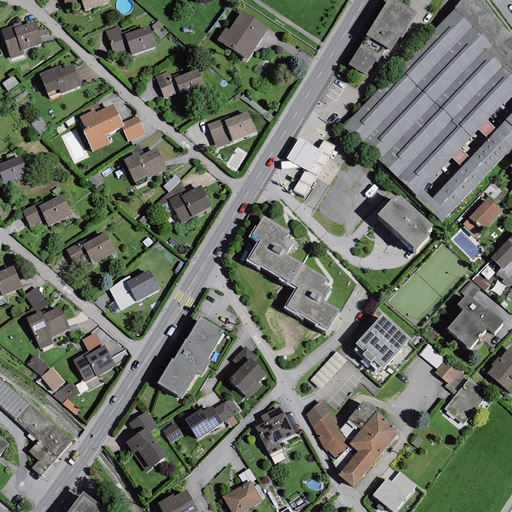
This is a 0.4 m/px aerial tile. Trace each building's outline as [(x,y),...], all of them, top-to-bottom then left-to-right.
[(63,0),(66,7),(81,2),(85,11),(109,3),(107,0),(63,0)] [(377,62),(386,48),(391,50),(399,36),(401,37),(417,13),(396,0),(387,0),(365,35),(366,36),(357,50),(348,64),(366,75),(374,61),(377,62)] [(460,0),(454,9),(490,43),(485,49),(511,74),(511,39),(483,0),(460,0)] [(454,9),(342,126),(415,195),(422,189),(451,158),(460,149),(478,130),(487,121),(511,94),(511,74),(485,49),(490,43),(454,9)] [(247,60),(268,28),(242,10),(229,29),(225,27),(217,39),(247,60)] [(156,32),(163,26),(158,20),(151,27),(156,32)] [(34,24),(2,34),(9,58),(42,48),(34,24)] [(129,30),(121,33),(119,26),(105,31),(113,54),(126,50),(127,49),(129,48),(132,55),(157,46),(149,26),(129,33),(129,30)] [(60,65),(39,74),(48,98),(60,93),(61,95),(82,86),(73,64),(61,68),(60,65)] [(164,99),(180,92),(182,97),(205,87),(197,68),(179,76),(178,73),(170,77),(168,71),(155,77),(164,99)] [(81,110),(84,115),(94,110),(95,113),(101,110),(97,103),(81,110)] [(84,115),(79,117),(86,129),(83,130),(93,152),(110,144),(106,134),(121,127),(124,126),(123,123),(113,104),(101,110),(95,113),(94,110),(84,115)] [(233,142),(233,141),(256,133),(248,111),(228,118),(228,117),(207,125),(216,149),(233,142)] [(137,116),(123,123),(124,126),(121,127),(128,142),(145,134),(137,116)] [(449,214),(511,147),(511,125),(505,119),(496,129),(487,139),(470,158),(461,167),(432,198),(449,214)] [(487,139),(496,129),(487,121),(478,130),(487,139)] [(318,149),(299,138),(286,159),(301,167),(305,169),(310,172),(322,151),(318,149)] [(333,146),(323,140),(318,149),(322,151),(310,172),(305,169),(293,190),(304,196),(333,146)] [(143,154),(139,144),(130,150),(132,155),(137,152),(139,156),(143,154)] [(132,155),(123,159),(134,182),(147,176),(148,178),(167,169),(156,147),(143,154),(139,156),(137,152),(132,155)] [(461,167),(470,158),(460,149),(451,158),(461,167)] [(0,180),(2,179),(4,185),(28,175),(21,156),(2,163),(1,160),(0,160),(0,180)] [(97,175),(88,182),(94,189),(103,182),(97,175)] [(168,192),(180,181),(174,175),(163,186),(168,192)] [(186,193),(180,181),(168,192),(157,203),(160,207),(170,202),(168,199),(181,192),(182,195),(186,193)] [(212,206),(201,185),(186,193),(182,195),(181,192),(168,199),(170,202),(181,224),(192,218),(192,217),(212,206)] [(422,189),(415,195),(414,196),(441,221),(449,214),(432,198),(422,189)] [(71,215),(61,194),(43,203),(42,201),(22,211),(30,227),(45,220),(48,226),(71,215)] [(391,199),(377,215),(415,250),(430,234),(427,231),(433,225),(400,195),(394,201),(391,199)] [(502,210),(488,197),(469,218),(482,231),(502,210)] [(263,216),(257,226),(255,225),(248,236),(257,241),(245,260),(257,267),(259,265),(280,277),(278,279),(289,285),(302,264),(285,254),(292,242),(286,238),(289,231),(263,216)] [(476,237),(482,231),(469,218),(463,224),(464,225),(476,237)] [(475,239),(476,237),(464,225),(463,227),(475,239)] [(92,264),(116,252),(105,232),(87,242),(82,245),(88,255),(92,264)] [(511,235),(490,258),(500,267),(496,274),(504,279),(502,282),(510,287),(511,284),(511,235)] [(153,243),(148,237),(142,242),(147,248),(153,243)] [(82,245),(87,242),(86,239),(66,250),(73,263),(88,255),(82,245)] [(179,274),(185,264),(180,261),(174,271),(179,274)] [(327,279),(302,264),(289,285),(294,289),(283,308),(295,314),(296,312),(315,324),(314,325),(327,332),(339,310),(323,300),(330,288),(323,284),(327,279)] [(22,288),(13,266),(0,271),(0,296),(2,295),(2,296),(22,288)] [(131,279),(126,282),(137,302),(159,290),(148,270),(131,279)] [(126,282),(131,279),(129,276),(121,281),(109,290),(115,301),(120,311),(137,302),(126,282)] [(488,286),(476,276),(472,281),(484,291),(488,286)] [(480,289),(470,281),(460,292),(464,296),(467,293),(472,298),(480,289)] [(44,298),(36,287),(24,296),(32,307),(44,298)] [(464,296),(457,304),(463,309),(446,329),(457,337),(456,338),(469,348),(487,327),(494,333),(504,322),(487,307),(486,309),(472,298),(467,293),(464,296)] [(49,304),(44,298),(32,307),(25,314),(27,317),(38,312),(49,304)] [(116,313),(120,311),(115,301),(110,304),(116,313)] [(27,317),(26,318),(40,350),(53,344),(50,338),(70,329),(60,306),(42,314),(41,311),(38,312),(27,317)] [(410,338),(382,313),(355,343),(357,346),(354,350),(379,372),(410,338)] [(199,317),(186,339),(185,338),(173,359),(171,358),(156,384),(181,398),(196,372),(201,376),(210,360),(207,358),(223,331),(199,317)] [(95,333),(81,340),(88,351),(90,353),(102,346),(95,333)] [(445,359),(427,344),(419,354),(436,369),(445,359)] [(116,366),(104,345),(102,346),(90,353),(88,351),(72,360),(85,382),(96,376),(97,377),(116,366)] [(511,347),(510,346),(499,358),(492,367),(487,373),(511,394),(511,393),(511,347)] [(246,347),(232,361),(239,368),(250,358),(253,361),(257,358),(246,347)] [(338,351),(311,377),(321,387),(347,360),(338,351)] [(48,367),(34,355),(26,364),(40,376),(48,367)] [(491,365),(492,367),(499,358),(498,357),(491,365)] [(239,368),(229,379),(249,399),(262,386),(258,382),(266,374),(253,361),(250,358),(239,368)] [(446,359),(434,373),(447,384),(448,385),(460,371),(446,359)] [(64,382),(52,368),(41,378),(53,392),(64,382)] [(466,375),(460,371),(448,385),(447,384),(444,387),(455,396),(458,392),(454,389),(466,375)] [(29,405),(0,378),(0,407),(14,421),(29,405)] [(487,393),(469,379),(458,392),(455,396),(444,409),(463,424),(487,393)] [(71,382),(53,395),(62,404),(67,399),(69,401),(79,393),(71,382)] [(224,402),(234,415),(239,410),(230,398),(224,402)] [(69,401),(67,399),(62,404),(76,415),(80,410),(69,401)] [(321,401),(306,414),(323,448),(333,463),(350,446),(348,444),(337,432),(341,429),(333,421),(336,419),(321,401)] [(337,432),(348,444),(350,446),(333,463),(340,473),(338,475),(352,487),(400,433),(379,414),(380,411),(371,404),(363,401),(348,419),(349,420),(341,429),(337,432)] [(213,409),(222,422),(225,421),(233,415),(234,415),(224,402),(213,409)] [(72,441),(29,405),(14,421),(38,441),(57,458),(72,441)] [(201,408),(184,419),(198,439),(223,423),(222,422),(213,409),(211,406),(203,411),(201,408)] [(264,423),(283,413),(280,406),(260,416),(264,423)] [(147,411),(128,424),(136,435),(146,427),(150,432),(158,426),(147,411)] [(264,423),(255,427),(269,455),(281,449),(278,443),(295,434),(285,415),(284,412),(283,413),(264,423)] [(285,415),(295,434),(299,432),(290,413),(285,415)] [(231,429),(238,423),(233,415),(225,421),(231,429)] [(163,431),(170,443),(185,434),(178,422),(163,431)] [(136,435),(125,442),(146,472),(151,469),(150,467),(167,456),(150,432),(146,427),(136,435)] [(0,455),(9,443),(0,436),(0,455)] [(417,448),(423,441),(416,436),(411,443),(417,448)] [(41,477),(57,458),(38,441),(29,452),(38,460),(31,468),(41,477)] [(249,469),(238,475),(244,485),(251,481),(251,482),(255,479),(249,469)] [(372,495),(392,511),(416,485),(400,471),(391,482),(387,478),(372,495)] [(231,511),(243,511),(262,502),(261,500),(254,487),(251,482),(251,481),(244,485),(223,496),(231,511)] [(254,487),(261,500),(265,498),(257,485),(254,487)] [(174,496),(173,494),(158,503),(162,511),(195,511),(198,510),(187,490),(174,496)] [(107,511),(108,511),(82,492),(67,511),(107,511)]
